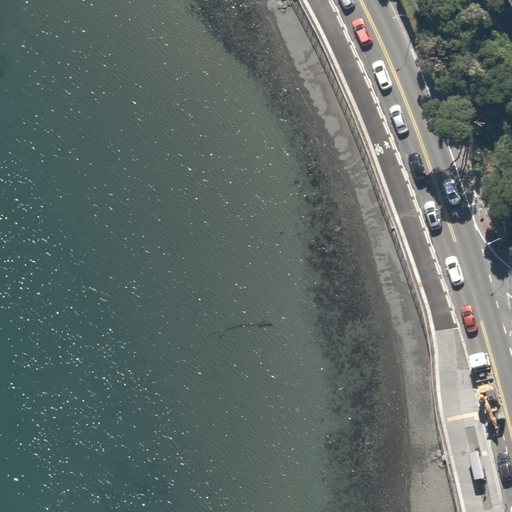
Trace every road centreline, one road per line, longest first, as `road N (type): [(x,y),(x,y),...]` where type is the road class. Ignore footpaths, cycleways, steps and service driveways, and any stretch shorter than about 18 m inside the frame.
road 1 (secondary): [(361,0),(463,260)]
road 2 (secondary): [(463,260),(511,440)]
